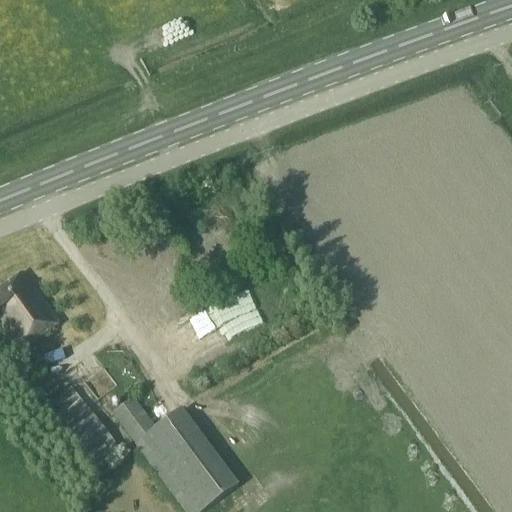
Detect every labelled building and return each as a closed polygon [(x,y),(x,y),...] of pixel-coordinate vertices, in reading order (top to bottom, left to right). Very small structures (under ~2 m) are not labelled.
[(0,331),(18,356),(60,325),(22,274),(0,290),(0,331)] [(254,296),(235,304),(245,326),(264,318),(254,296)] [(58,390),(46,371),(35,379),(21,360),(6,371),(32,407),(58,390)] [(53,404),(62,416),(43,432),(83,481),(118,454),(99,427),(100,427),(71,390),(53,404)] [(198,511),(233,487),(180,412),(154,432),(131,402),(112,417),(179,511),(198,511)]
